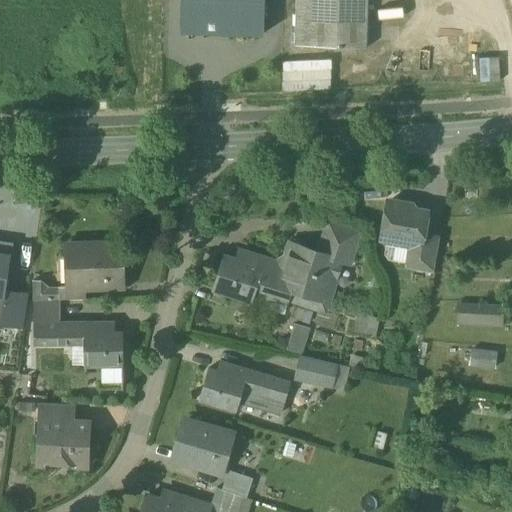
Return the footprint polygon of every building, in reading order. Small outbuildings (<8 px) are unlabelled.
[(181,0),(180,33),(263,35),(264,0),(181,0)] [(367,0),(296,0),(295,46),(367,48),(367,0)] [(329,57),(281,59),(282,89),(330,87),(329,57)] [(413,206),(388,202),(382,238),(384,238),(386,243),(396,245),(400,241),(415,243),(421,245),(423,234),(427,212),(417,210),(413,206)] [(360,232),(328,222),(319,253),(341,260),(340,261),(349,264),(360,232)] [(440,237),(423,234),(421,245),(415,243),(411,267),(434,271),(440,237)] [(281,265),(274,296),(308,306),(308,307),(315,309),(317,303),(326,306),(340,261),(341,260),(319,253),(305,248),(303,244),(295,242),(289,245),(287,253),(289,257),(288,258),(285,257),(285,259),(281,265)] [(122,244),(66,246),(67,287),(67,288),(85,287),(123,286),(122,244)] [(11,254),(0,251),(0,298),(2,299),(4,299),(6,289),(11,254)] [(274,296),(281,265),(246,253),(243,263),(224,257),(214,289),(252,301),(252,300),(270,306),(274,296)] [(49,288),(42,281),(35,282),(35,281),(33,281),(33,301),(49,300),(49,288)] [(85,287),(67,288),(67,287),(59,287),(59,300),(86,299),(85,287)] [(6,289),(4,299),(2,299),(0,315),(0,324),(23,329),(28,293),(6,289)] [(60,301),(34,302),(35,323),(60,323),(60,301)] [(503,305),(459,304),(459,321),(503,322),(503,305)] [(312,312),(307,310),(303,322),(309,324),(312,312)] [(379,320),(357,315),(353,331),(375,336),(379,320)] [(60,323),(35,323),(35,346),(84,345),(84,366),(102,366),(102,383),(123,382),(123,366),(123,332),(104,333),(104,323),(60,323)] [(307,329),(295,325),(288,349),(300,353),(307,329)] [(496,352),(473,349),(471,365),(493,368),(496,352)] [(338,364),(301,356),(296,381),(332,389),(338,364)] [(227,374),(210,369),(201,400),(236,411),(238,404),(242,391),(267,398),(273,377),(230,364),(227,374)] [(267,398),(242,391),(238,404),(280,416),(290,382),(273,377),(267,398)] [(64,405),(40,404),(39,421),(63,422),(64,405)] [(63,422),(39,421),(37,463),(88,466),(89,424),(63,422)] [(234,436),(186,422),(181,441),(179,441),(173,459),(223,473),(234,436)] [(251,484),(227,475),(222,490),(247,498),(251,484)] [(222,490),(216,488),(210,507),(211,508),(209,511),(247,511),(252,500),(247,498),(222,490)] [(210,507),(169,494),(166,503),(147,496),(141,511),(209,511),(211,508),(210,507)]
